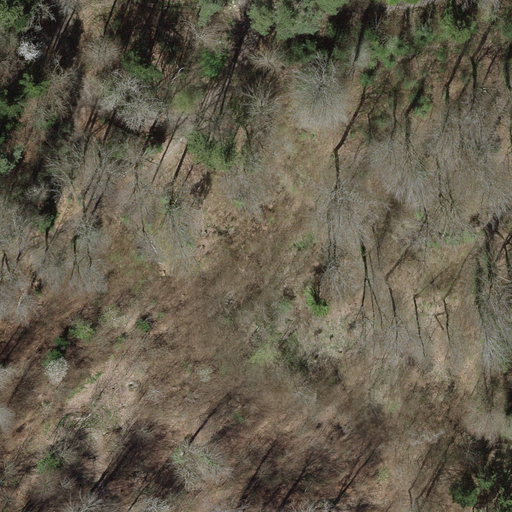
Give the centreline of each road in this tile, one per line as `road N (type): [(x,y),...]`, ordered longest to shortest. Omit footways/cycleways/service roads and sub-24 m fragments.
road 1 (track): [(253,0),(244,55),(224,82),(204,103),(156,118),(109,108),(73,81),(60,49),(60,0)]
road 2 (track): [(204,103),(189,128),(128,183),(0,260)]
road 3 (track): [(254,16),(295,21),(437,0)]
